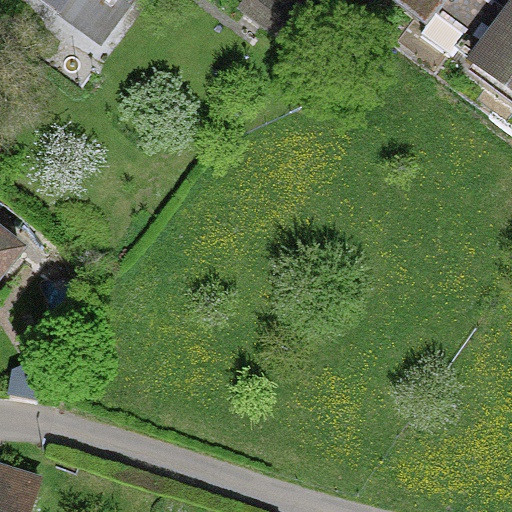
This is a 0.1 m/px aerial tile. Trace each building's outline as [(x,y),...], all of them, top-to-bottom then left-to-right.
[(47,0),(58,8),(53,15),(96,46),(129,0),(47,0)] [(291,0),(247,0),(241,9),(282,40),(305,10),(291,0)] [(511,100),(511,10),(507,17),(483,0),(445,0),(432,19),(461,39),(452,52),(471,66),(469,69),(511,100)] [(0,244),(0,277),(16,257),(0,244)] [(3,402),(34,407),(55,376),(38,365),(6,382),(3,402)] [(0,483),(0,511),(20,511),(27,492),(0,483)]
